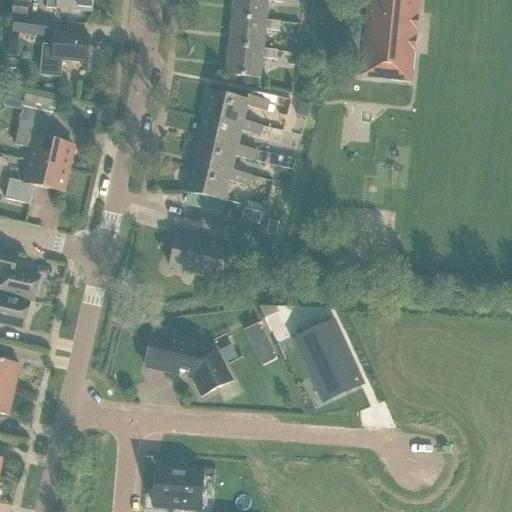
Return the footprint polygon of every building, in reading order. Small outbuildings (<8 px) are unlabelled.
[(47,0),(46,9),(91,14),(92,0),(47,0)] [(282,0),(233,0),(231,18),(265,21),(267,2),(282,3),(282,0)] [(368,0),(361,77),(410,82),(418,0),(368,0)] [(14,2),(12,14),(26,16),(28,3),(14,2)] [(15,34),(47,38),(48,22),(16,18),(15,34)] [(280,23),(265,21),(231,18),(229,46),(263,50),(265,30),(279,32),(280,23)] [(41,76),(59,78),(61,62),(86,64),(89,37),(55,33),(53,48),(44,47),(41,76)] [(12,39),(10,48),(17,50),(20,40),(12,39)] [(277,51),(263,50),(229,46),(226,76),(260,79),(262,59),(276,60),(277,51)] [(6,90),(2,107),(22,111),(23,108),(26,95),(6,90)] [(247,102),(209,93),(203,118),(242,128),(243,122),(247,108),(266,112),(269,102),(248,97),(247,102)] [(306,104),(296,102),(294,114),(304,115),(306,104)] [(22,111),(14,146),(32,150),(30,161),(68,170),(73,147),(44,141),(50,114),(23,108),(22,111)] [(242,128),(203,118),(197,143),(236,152),(238,147),(241,132),(261,137),(263,127),(243,122),(242,128)] [(197,143),(192,168),(231,177),(232,172),(235,157),(255,162),(257,152),(238,147),(236,152),(197,143)] [(257,152),(255,162),(263,164),(265,154),(257,152)] [(285,159),(282,172),(293,174),(296,161),(285,159)] [(9,180),(5,200),(29,205),(34,186),(63,193),(68,170),(30,161),(24,184),(9,180)] [(249,186),(251,177),(232,172),(231,177),(192,168),(186,194),(225,203),(230,182),(249,186)] [(243,210),(240,222),(258,226),(261,214),(245,210),(243,210)] [(269,220),(266,233),(276,235),(279,222),(269,220)] [(222,241),(247,247),(250,233),(225,228),(222,241)] [(169,267),(220,279),(227,249),(176,237),(169,267)] [(0,289),(0,295),(34,303),(40,277),(8,270),(12,254),(0,251),(0,277),(3,278),(0,289)] [(0,325),(24,330),(29,305),(0,298),(0,325)] [(277,323),(267,327),(278,353),(288,349),(277,323)] [(259,324),(244,331),(250,344),(265,336),(259,324)] [(333,324),(296,341),(312,376),(317,374),(328,398),(325,400),(323,396),(322,397),(323,401),(361,384),(360,383),(333,324)] [(231,382),(215,350),(153,335),(145,368),(179,376),(180,372),(187,374),(187,378),(192,379),(201,397),(231,382)] [(0,388),(14,391),(20,366),(0,361),(0,388)] [(0,414),(8,417),(14,391),(0,388),(0,414)] [(155,471),(153,506),(201,510),(203,474),(155,471)]
